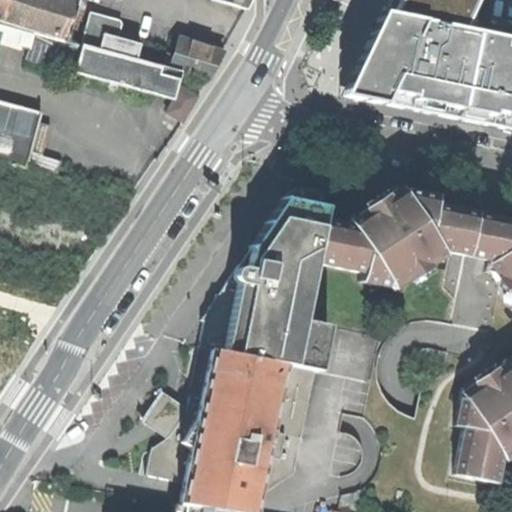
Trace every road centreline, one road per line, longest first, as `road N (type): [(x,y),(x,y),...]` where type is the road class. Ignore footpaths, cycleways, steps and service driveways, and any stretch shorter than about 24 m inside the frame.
road 1 (secondary): [(0,465),(243,93)]
road 2 (residential): [(243,93),(319,119),(511,158)]
